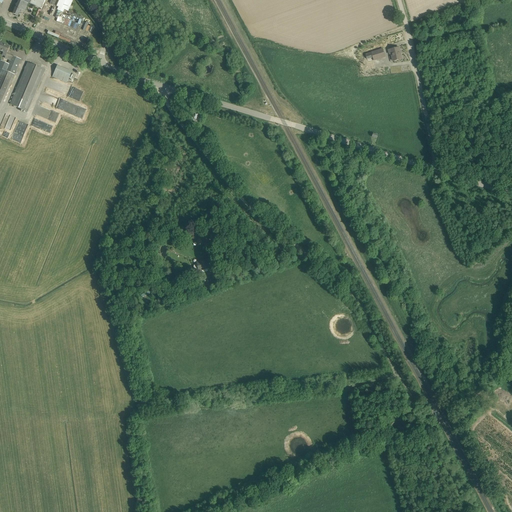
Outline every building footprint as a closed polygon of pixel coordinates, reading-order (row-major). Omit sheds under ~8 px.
[(28,3),(21,0),(17,0),(15,7),(14,7),(13,9),(14,10),(12,13),(18,16),(19,12),(20,13),(21,10),(25,11),(28,3)] [(21,0),(28,3),(41,8),(44,0),(21,0)] [(72,0),(59,0),(56,6),(58,7),(57,10),(63,12),(64,9),(68,11),(72,0)] [(62,22),(79,28),(83,16),(69,11),(67,16),(64,15),(62,22)] [(0,110),(21,59),(7,53),(10,46),(0,42),(0,50),(3,52),(2,55),(5,56),(4,58),(9,60),(8,63),(1,60),(0,61),(0,110)] [(389,50),(390,54),(391,54),(393,61),(401,59),(399,52),(400,52),(399,48),(389,50)] [(373,58),(374,60),(386,56),(383,49),(371,53),(373,58)] [(10,104),(27,112),(33,99),(32,99),(45,70),(28,62),(15,92),(10,104)] [(67,83),(72,71),(57,65),(52,76),(67,83)] [(8,124),(12,125),(15,116),(10,115),(6,128),(8,124)] [(208,236),(202,237),(204,246),(210,245),(210,243),(212,242),(211,237),(209,238),(208,236)] [(197,264),(196,264),(195,264),(194,265),(193,266),(193,267),(194,268),(194,269),(195,269),(196,269),(198,269),(198,270),(201,270),(202,271),(203,272),(207,271),(208,270),(210,269),(208,260),(197,263),(197,264)]
